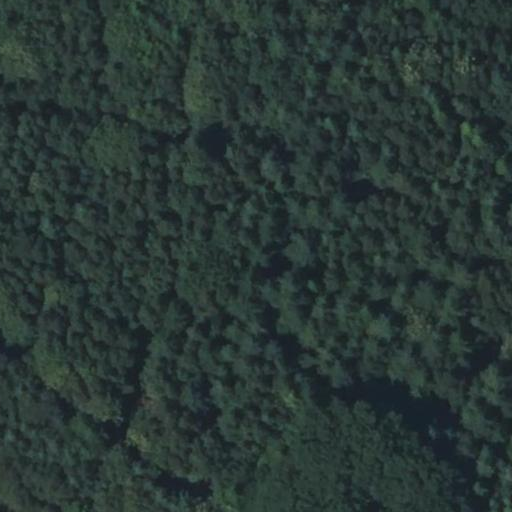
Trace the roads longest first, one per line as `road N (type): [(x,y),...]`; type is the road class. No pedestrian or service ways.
road 1 (track): [(88,511),(198,0)]
road 2 (track): [(511,307),(461,256),(359,182),(265,143),(171,117)]
